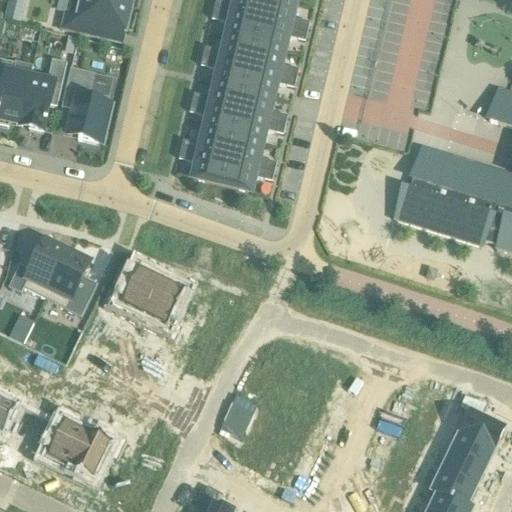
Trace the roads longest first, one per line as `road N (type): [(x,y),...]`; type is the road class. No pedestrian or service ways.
road 1 (residential): [(162,511),(272,314),(511,394)]
road 2 (residential): [(295,260),(359,0)]
road 3 (residential): [(163,0),(114,199)]
road 4 (residential): [(295,260),(114,199)]
